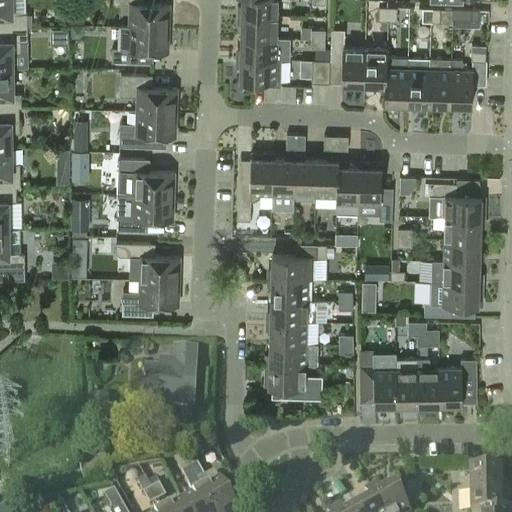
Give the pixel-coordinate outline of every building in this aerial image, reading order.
[(0,0),(0,27),(27,27),(27,13),(25,13),(24,0),(0,0)] [(130,3),(129,26),(169,27),(169,4),(139,3),(139,0),(113,0),(113,3),(130,3)] [(242,0),(242,14),(277,15),(277,0),(242,0)] [(378,20),(387,20),(388,6),(378,6),(378,20)] [(388,6),(387,20),(396,21),(397,7),(388,6)] [(422,21),(430,22),(431,8),(422,7),(422,21)] [(452,8),(431,8),(430,22),(452,22),(452,8)] [(452,24),(480,25),(480,9),(452,8),(452,22),(452,24)] [(242,14),(241,35),(276,36),(277,15),(242,14)] [(71,38),(78,38),(84,32),(84,25),(71,25),(71,38)] [(169,27),(129,26),(129,47),(112,48),(111,61),(137,62),(138,50),(168,51),(169,27)] [(27,27),(0,27),(0,67),(12,67),(12,51),(20,51),(20,41),(27,41),(27,27)] [(68,28),(51,28),(51,43),(68,43),(68,28)] [(341,86),(363,87),(364,47),(344,47),(344,29),(331,28),(330,56),(342,57),(341,86)] [(311,38),(324,38),(325,29),(311,29),(311,38)] [(241,35),(240,57),(276,58),(276,36),(241,35)] [(324,47),(324,38),(311,38),(310,47),(324,47)] [(472,45),(472,60),(485,60),(486,45),(472,45)] [(387,48),(364,47),(363,87),(364,87),(364,83),(385,84),(386,66),(387,55),(387,48)] [(407,56),(387,55),(386,66),(385,84),(384,102),(406,102),(407,56)] [(429,56),(407,56),(406,102),(428,103),(429,56)] [(451,57),(429,56),(428,103),(449,104),(451,57)] [(280,58),(276,58),(240,57),(240,79),(266,80),(266,85),(280,85),(280,58)] [(463,58),(451,57),(449,104),(472,104),(473,69),(472,69),(462,69),(463,58)] [(329,83),(330,60),(313,59),(312,82),(329,83)] [(473,69),(472,84),(486,84),(486,60),(485,60),(472,60),(472,69),(473,69)] [(0,94),(12,94),(12,93),(12,67),(0,67),(0,94)] [(137,96),(137,110),(176,111),(177,88),(147,87),(147,74),(121,74),(120,96),(137,96)] [(12,94),(0,94),(0,147),(11,147),(10,132),(19,132),(19,107),(21,107),(21,93),(12,93),(12,94)] [(176,111),(137,110),(136,123),(120,122),(119,146),(145,146),(145,134),(175,135),(176,111)] [(87,146),(87,118),(74,118),(73,146),(87,146)] [(295,148),(296,134),(286,133),(286,147),(288,147),(295,148)] [(295,148),(304,148),(305,134),(296,134),(295,148)] [(338,149),(339,135),(324,134),(323,148),(338,149)] [(347,149),(348,135),(339,135),(338,149),(347,149)] [(0,187),(16,187),(20,187),(20,163),(11,163),(11,147),(0,147),(0,187)] [(294,158),(295,148),(288,147),(287,157),(273,157),(272,192),(271,208),(293,209),(293,193),(294,158)] [(56,148),(56,183),(70,183),(70,148),(56,148)] [(89,158),(89,150),(72,150),(72,158),(89,158)] [(260,192),(272,192),(273,157),(274,153),(251,152),(250,181),(238,181),(237,220),(250,220),(251,200),(254,200),(260,195),(260,192)] [(118,157),(117,193),(174,195),(174,172),(144,171),(144,158),(118,157)] [(315,194),(316,158),(294,158),(293,193),(315,194)] [(338,159),(316,158),(315,194),(336,194),(337,165),(338,159)] [(379,220),(392,220),(392,192),(380,192),(381,162),(358,162),(358,166),(359,166),(358,201),(379,202),(379,220)] [(358,201),(359,166),(358,166),(338,165),(337,165),(336,194),(336,212),(357,213),(358,201)] [(445,216),(484,218),(485,195),(456,194),(456,183),(428,182),(427,195),(445,195),(445,216)] [(0,227),(8,227),(7,201),(16,201),(16,187),(0,187),(0,227)] [(117,193),(116,230),(142,230),(143,218),(173,219),(174,195),(117,193)] [(88,197),(71,197),(71,226),(88,226),(88,197)] [(444,227),(444,238),(479,239),(480,218),(484,218),(445,216),(436,216),(435,226),(444,227)] [(19,227),(8,227),(0,227),(0,267),(24,267),(24,253),(20,253),(19,227)] [(398,227),(398,237),(411,237),(412,228),(398,227)] [(358,242),(357,232),(336,233),(336,243),(358,242)] [(73,237),(73,251),(86,252),(86,238),(73,237)] [(411,237),(398,237),(397,246),(411,246),(411,237)] [(444,238),(443,260),(479,261),(479,239),(444,238)] [(139,279),(179,280),(180,256),(150,255),(150,243),(116,242),(116,253),(119,256),(132,256),(132,262),(135,266),(140,266),(139,279)] [(272,277),(307,277),(308,258),(326,258),(326,244),(295,243),(295,255),(272,254),(272,277)] [(326,246),(326,257),(334,257),(334,246),(326,246)] [(482,282),(482,281),(478,281),(479,261),(443,260),(431,259),(430,281),(443,281),(482,282)] [(389,277),(389,263),(379,263),(379,277),(389,277)] [(0,278),(25,278),(24,267),(0,267),(0,278)] [(390,270),(390,280),(404,280),(404,270),(390,270)] [(272,277),(271,298),(306,299),(307,277),(272,277)] [(179,280),(139,279),(129,278),(128,290),(122,290),(122,314),(148,315),(148,302),(178,303),(179,280)] [(482,282),(443,281),(430,281),(430,302),(424,302),(424,315),(452,316),(452,304),(482,304),(482,282)] [(338,291),(338,299),(352,300),(352,291),(338,291)] [(375,296),(362,295),(362,310),(375,310),(375,296)] [(271,298),(270,320),(306,320),(316,321),(317,299),(306,299),(271,298)] [(352,300),(338,299),(338,309),(352,309),(352,300)] [(270,320),(270,341),(305,342),(306,320),(270,320)] [(408,335),(417,335),(417,321),(408,321),(408,335)] [(417,321),(417,335),(426,335),(426,321),(417,321)] [(339,334),(339,343),(353,343),(352,334),(339,334)] [(265,362),(265,363),(305,364),(319,364),(319,342),(305,342),(270,341),(269,362),(265,362)] [(353,343),(339,343),(339,353),(353,352),(353,343)] [(145,366),(143,398),(164,399),(172,399),(172,408),(195,409),(198,348),(174,347),(173,360),(159,359),(159,367),(145,366)] [(374,403),(396,403),(396,367),(374,368),(373,350),(360,350),(360,401),(374,401),(374,403)] [(431,357),(417,358),(417,367),(418,403),(440,402),(439,367),(431,367),(431,357)] [(396,358),(396,367),(396,403),(418,403),(417,367),(417,358),(396,358)] [(439,367),(440,402),(462,402),(462,385),(476,385),(476,358),(460,358),(461,366),(439,367)] [(304,374),(305,364),(265,363),(264,385),(281,386),(281,398),(321,399),(322,385),(322,375),(304,374)] [(91,431),(109,430),(108,397),(90,397),(91,431)] [(509,500),(509,493),(509,485),(500,485),(500,471),(469,472),(469,511),(500,511),(501,501),(509,500)] [(231,475),(220,481),(225,491),(237,485),(231,475)] [(148,483),(151,490),(159,486),(155,479),(148,483)] [(200,491),(211,511),(229,511),(235,509),(225,491),(220,481),(200,491)] [(139,487),(143,494),(151,490),(147,483),(139,487)] [(407,504),(422,503),(421,485),(407,485),(407,504)] [(370,490),(382,511),(407,511),(393,487),(381,494),(376,486),(370,490)] [(161,488),(152,492),(159,505),(167,501),(161,488)] [(368,501),(356,508),(357,511),(382,511),(370,490),(363,493),(368,501)] [(211,511),(200,491),(181,501),(186,511),(211,511)] [(150,509),(159,505),(152,492),(144,496),(150,509)] [(123,511),(114,493),(105,498),(112,511),(111,511),(123,511)] [(186,511),(181,501),(162,511),(186,511)]
